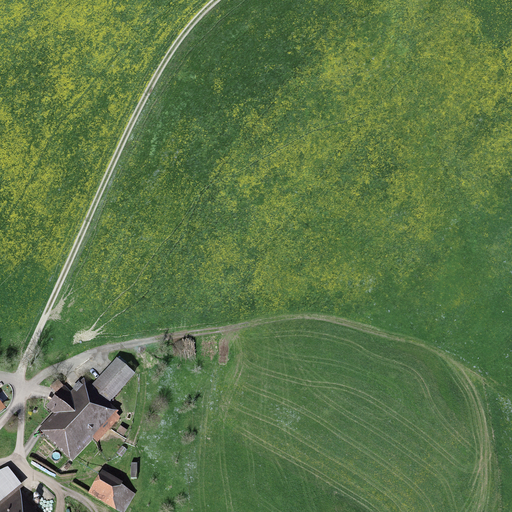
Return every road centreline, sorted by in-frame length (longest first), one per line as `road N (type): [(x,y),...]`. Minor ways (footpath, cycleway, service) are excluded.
road 1 (track): [(17,379),(146,94),(215,0)]
road 2 (track): [(132,342),(306,316),(427,346),(482,374)]
